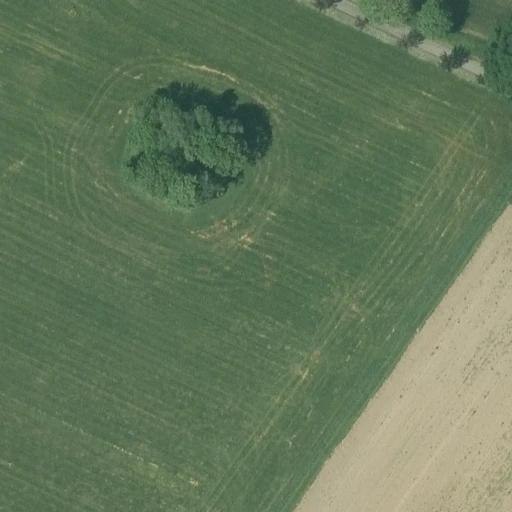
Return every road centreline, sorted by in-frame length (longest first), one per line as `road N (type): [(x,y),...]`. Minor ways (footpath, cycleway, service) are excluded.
road 1 (track): [(284,511),(511,183)]
road 2 (track): [(511,86),(314,0)]
